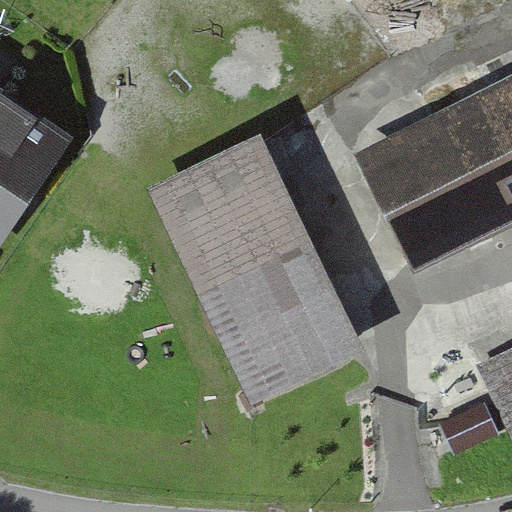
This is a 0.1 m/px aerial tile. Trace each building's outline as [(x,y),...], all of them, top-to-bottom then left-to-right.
[(511,64),(354,140),(414,267),(511,220),(511,64)] [(0,260),(76,150),(0,97),(0,260)] [(367,339),(264,124),(149,179),(252,394),(367,339)] [(511,357),(490,367),(511,415),(511,357)] [(486,406),(442,426),(456,455),(499,435),(486,406)]
